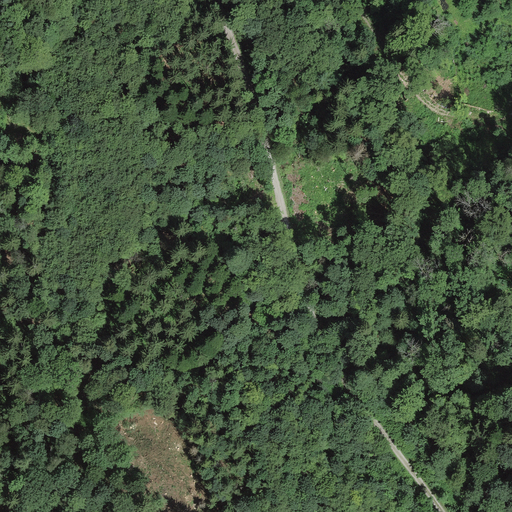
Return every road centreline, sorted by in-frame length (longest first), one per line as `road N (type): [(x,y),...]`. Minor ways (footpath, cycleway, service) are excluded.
road 1 (track): [(443,511),(348,383),(314,321),(253,95),(215,0)]
road 2 (track): [(16,108),(49,171),(40,245),(54,346),(130,511)]
road 3 (track): [(0,133),(16,108),(16,0)]
